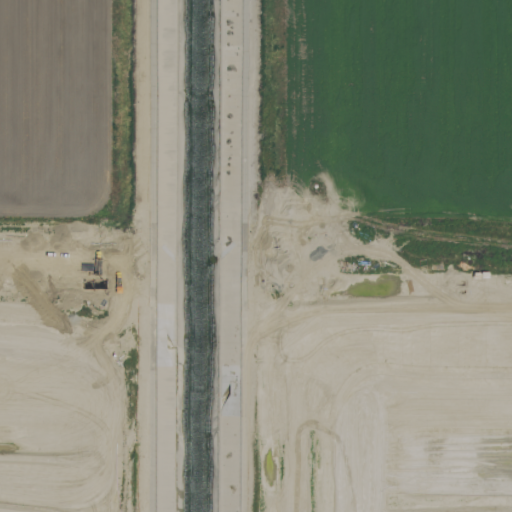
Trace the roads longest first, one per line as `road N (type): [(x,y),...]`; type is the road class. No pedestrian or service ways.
road 1 (tertiary): [(295,267),(511,267)]
road 2 (residential): [(511,390),(368,394)]
